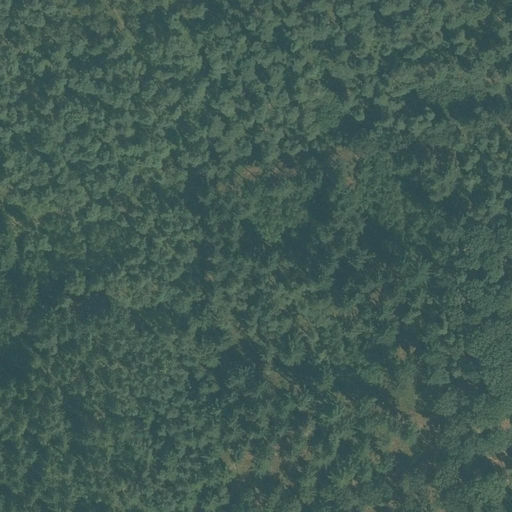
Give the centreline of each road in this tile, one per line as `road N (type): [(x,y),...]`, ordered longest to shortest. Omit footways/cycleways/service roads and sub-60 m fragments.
road 1 (track): [(0,201),(511,109)]
road 2 (track): [(500,511),(476,436),(454,121)]
road 3 (track): [(123,511),(235,502),(248,489),(488,471)]
road 4 (track): [(241,511),(202,166)]
